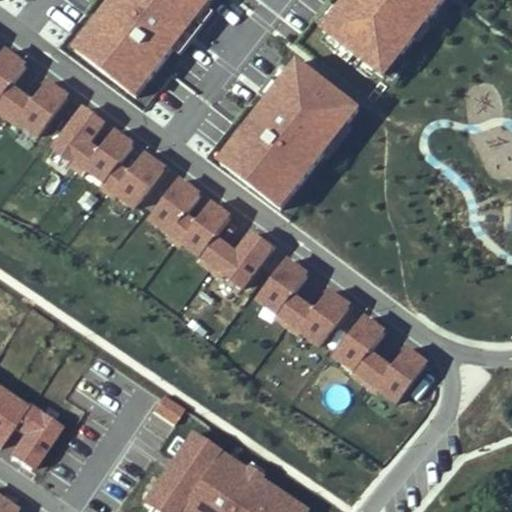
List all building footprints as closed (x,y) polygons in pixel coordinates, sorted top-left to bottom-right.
[(216,0),(109,0),(73,48),(139,99),(216,0)] [(446,0),(341,0),(322,25),(388,76),(446,0)] [(26,68),(4,52),(0,57),(0,106),(39,135),(69,95),(47,79),(32,99),(13,85),(26,68)] [(362,108),(296,56),(217,158),(283,209),(362,108)] [(102,124),(81,108),(52,147),(137,210),(170,166),(145,147),(129,169),(123,164),(137,146),(117,131),(101,152),(88,142),(102,124)] [(200,195),(179,180),(150,221),(246,290),(277,247),(249,227),(235,246),(220,235),(232,218),(212,203),(197,224),(185,215),(200,195)] [(306,278),(285,262),(257,300),(319,345),(349,305),(327,289),(313,309),(294,295),(306,278)] [(386,334),(364,318),(336,356),(399,401),(428,361),(406,345),(392,365),(373,351),(386,334)] [(63,427),(0,385),(0,448),(11,432),(18,436),(5,456),(32,474),(63,427)] [(307,511),(185,430),(137,502),(151,511),(307,511)] [(0,511),(15,511),(16,511),(0,500),(0,511)]
